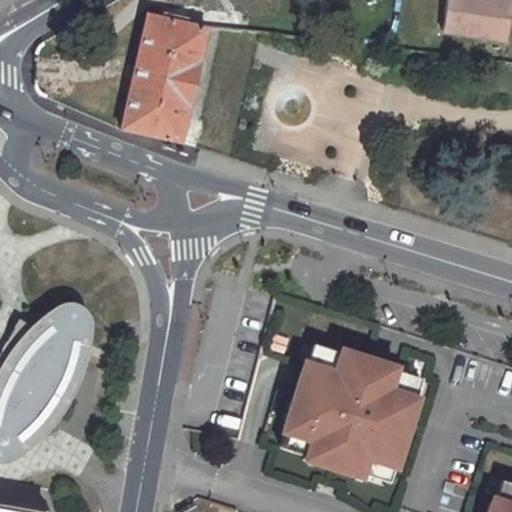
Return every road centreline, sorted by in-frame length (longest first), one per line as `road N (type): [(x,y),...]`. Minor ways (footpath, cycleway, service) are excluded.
road 1 (secondary): [(243,201),(511,286)]
road 2 (residential): [(144,459),(321,511)]
road 3 (residential): [(170,308),(144,459)]
road 4 (secondary): [(165,173),(44,126)]
